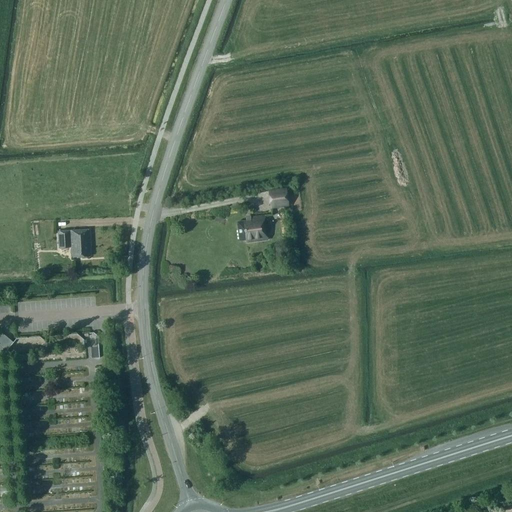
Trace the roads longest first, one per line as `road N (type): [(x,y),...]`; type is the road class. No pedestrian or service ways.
road 1 (secondary): [(191,504),(152,382),(141,319),(144,258),(227,0)]
road 2 (primary): [(278,508),(511,435)]
